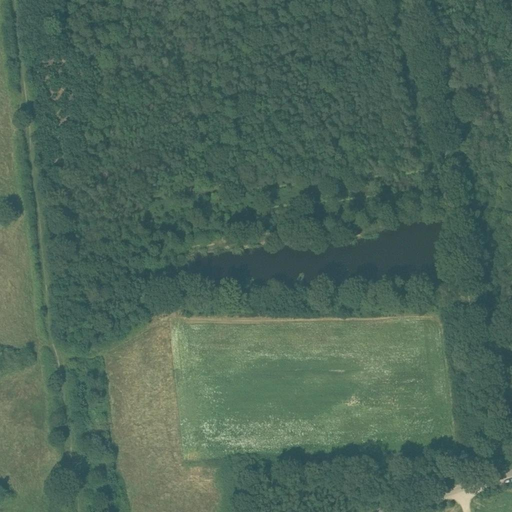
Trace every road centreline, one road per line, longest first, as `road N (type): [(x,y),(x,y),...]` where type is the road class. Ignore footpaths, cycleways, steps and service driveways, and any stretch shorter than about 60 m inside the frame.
road 1 (track): [(15,0),(78,511)]
road 2 (unclassified): [(380,511),(511,470)]
